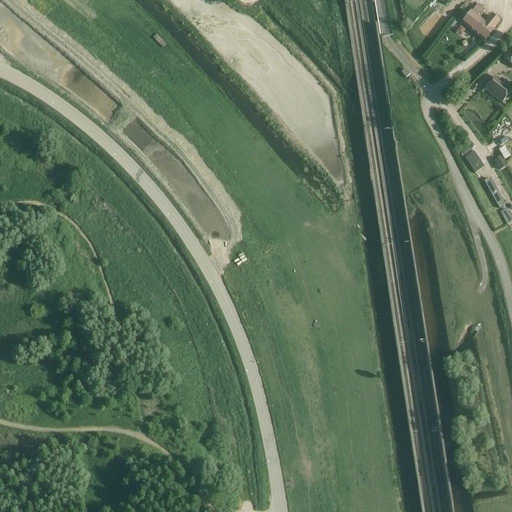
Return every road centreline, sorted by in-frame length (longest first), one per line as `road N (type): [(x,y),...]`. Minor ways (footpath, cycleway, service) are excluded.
road 1 (tertiary): [(0,73),(109,148),(181,230),(237,331),(279,511)]
road 2 (unclassified): [(511,308),(498,257),(427,113),(431,91)]
road 3 (track): [(141,438),(0,422)]
road 4 (unclassified): [(508,205),(484,157),(431,91)]
